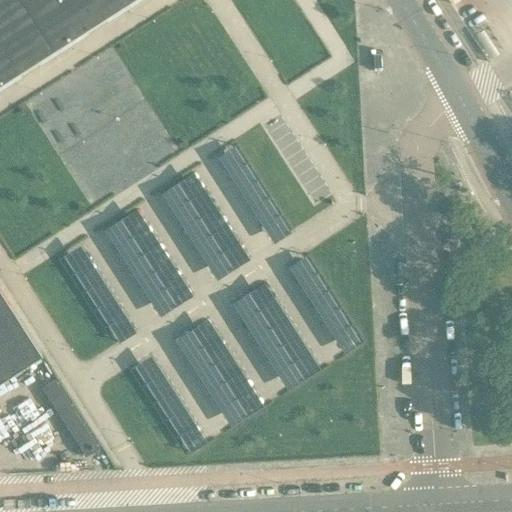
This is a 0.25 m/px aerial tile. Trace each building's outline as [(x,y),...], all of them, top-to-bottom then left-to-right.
[(0,0),(0,82),(49,50),(16,0),(0,0)] [(16,0),(49,50),(128,0),(16,0)] [(241,137),(224,148),(279,235),(296,224),(241,137)] [(192,169),(159,190),(215,277),(248,256),(192,169)] [(136,205),(103,226),(158,312),(191,291),(136,205)] [(79,242),(62,253),(117,340),(134,329),(79,242)] [(312,250),(295,260),(350,347),(367,337),(312,250)] [(264,278),(231,299),(287,386),(320,365),(264,278)] [(0,377),(39,352),(0,291),(0,377)] [(207,315),(174,336),(230,423),(263,402),(207,315)] [(148,354),(131,364),(186,451),(203,441),(148,354)] [(497,401),(497,386),(485,387),(486,401),(497,401)]
